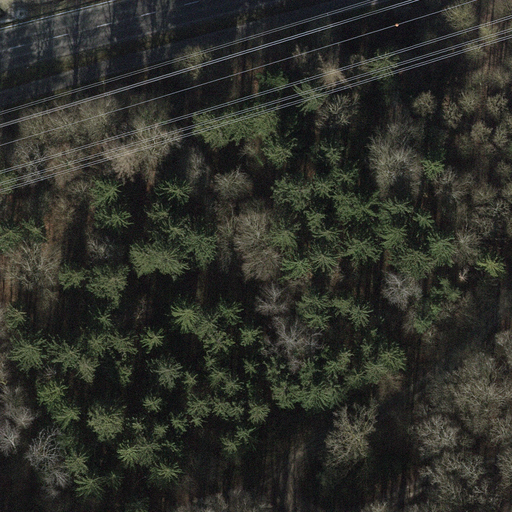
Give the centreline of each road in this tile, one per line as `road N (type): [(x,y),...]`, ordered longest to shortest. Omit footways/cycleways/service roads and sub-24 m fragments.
road 1 (track): [(511,463),(452,468),(342,510),(300,501),(283,468),(414,392),(496,323),(511,291)]
road 2 (primary): [(0,51),(206,0)]
